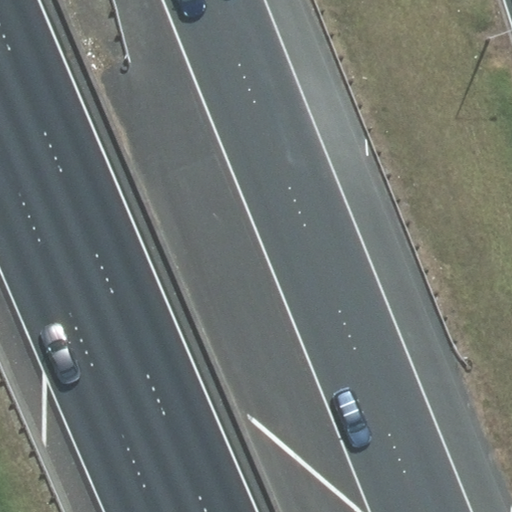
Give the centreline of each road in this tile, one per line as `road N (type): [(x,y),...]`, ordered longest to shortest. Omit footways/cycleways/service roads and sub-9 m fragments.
road 1 (motorway): [(219,511),(0,5)]
road 2 (motorway): [(217,0),(423,511)]
